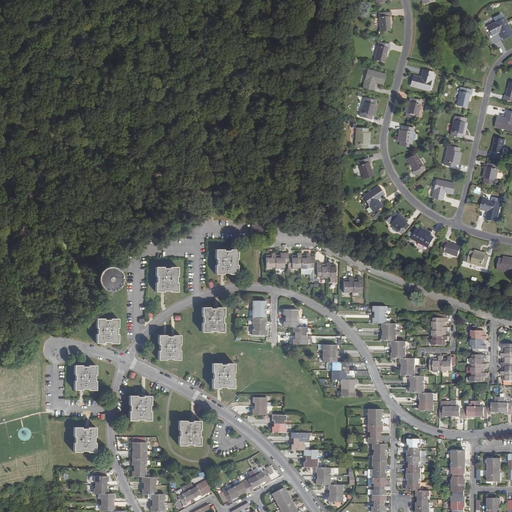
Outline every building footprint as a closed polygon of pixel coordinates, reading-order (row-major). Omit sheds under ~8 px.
[(391,12),(379,13),(380,31),(390,31),(389,17),(391,17),(391,12)] [(503,38),(511,33),(504,18),(488,26),(492,35),(500,32),(503,38)] [(390,44),(379,42),(374,60),(384,62),(387,49),(389,49),(390,44)] [(385,74),(368,70),(363,87),(373,90),(375,82),(383,84),(385,74)] [(414,76),(411,86),(428,90),(433,73),(423,70),(421,78),(414,76)] [(473,90),(461,87),(457,105),(467,107),(470,94),(472,94),(473,90)] [(360,117),(371,120),(372,116),(375,104),(376,100),(365,97),(360,117)] [(421,100),(411,97),(409,101),(407,113),(405,117),(416,120),(421,100)] [(499,117),(496,127),(511,130),(511,112),(508,111),(506,119),(499,117)] [(466,118),(455,116),(451,136),(462,138),(463,134),(465,122),(466,118)] [(414,128),(402,126),(402,130),(400,142),(400,146),(411,147),(414,128)] [(366,148),(367,144),(367,132),(368,128),(356,128),(355,148),(366,148)] [(490,155),(501,158),(505,140),(496,138),(493,151),(491,151),(490,155)] [(455,168),(456,163),(459,152),(460,148),(448,145),(444,165),(455,168)] [(413,171),(415,176),(425,170),(415,153),(407,158),(414,170),(413,171)] [(370,162),(369,157),(358,161),(364,179),(373,176),(368,163),(370,162)] [(488,163),(487,167),(485,178),(484,182),(495,185),(500,165),(488,163)] [(452,193),(454,184),(437,180),(433,197),(442,200),(444,192),(452,193)] [(384,195),(378,186),(364,197),(374,212),(382,206),(377,199),(384,195)] [(487,219),(497,221),(501,204),(484,199),(481,209),(489,211),(487,219)] [(409,225),(406,223),(397,215),(394,212),(386,220),(401,234),(409,225)] [(399,213),(397,215),(406,223),(408,221),(399,213)] [(251,236),(261,237),(262,225),(251,224),(251,236)] [(432,233),(422,227),(420,230),(430,236),(432,233)] [(429,248),(434,238),(430,236),(420,230),(417,228),(411,238),(429,248)] [(444,239),(440,250),(458,256),(462,247),(448,242),(449,240),(444,239)] [(223,251),(223,250),(216,250),(216,259),(217,259),(217,265),(216,265),(216,274),(223,274),(223,273),(229,273),(229,274),(237,274),(237,265),(235,265),(235,259),(237,259),(237,250),(230,250),(229,251),(223,251)] [(486,268),(490,256),(486,255),(474,252),(470,251),(467,262),(486,268)] [(271,267),(275,267),(275,256),(275,253),(271,253),(271,256),(266,256),(266,268),(271,268),(271,267)] [(280,253),(280,256),(275,256),(275,267),(275,268),(280,268),(281,267),(284,267),(284,264),(288,264),(288,258),(288,253),(284,253),(280,253)] [(297,268),(297,267),(301,267),(301,256),(301,253),(297,253),(297,256),(292,256),(292,258),(288,258),(288,264),(288,268),(292,268),(297,268)] [(306,256),(301,256),(301,267),(301,269),(306,268),(306,267),(314,267),(314,257),(310,257),(310,253),(306,253),(306,256)] [(511,272),(511,260),(503,259),(499,258),(497,270),(511,272)] [(321,265),(321,262),(317,262),(317,276),(321,276),(321,278),(326,278),(326,276),(326,265),(321,265)] [(326,262),(326,265),(326,276),(330,276),(330,278),(335,278),(335,265),(330,265),(330,262),(326,262)] [(163,269),(163,267),(156,267),(156,276),(157,276),(157,282),(156,282),(156,292),(163,292),(163,291),(169,291),(169,292),(177,292),(177,283),(176,283),(176,277),(177,277),(177,267),(169,267),(170,269),(163,269)] [(106,273),(105,273),(104,273),(103,274),(102,275),(101,276),(101,277),(101,279),(101,280),(102,282),(103,283),(104,284),(105,284),(107,284),(108,284),(110,284),(111,283),(111,282),(112,281),(113,279),(113,278),(113,277),(112,276),(111,275),(111,274),(109,273),(107,273),(106,273)] [(349,277),(349,281),(343,281),(343,293),(349,293),(349,291),(353,291),(353,281),(353,277),(349,277)] [(358,277),(358,281),(353,281),(353,291),(353,293),(358,293),(358,291),(362,291),(362,278),(358,277)] [(254,306),(254,310),(264,310),(264,306),(266,306),(266,301),(252,301),(252,306),(254,306)] [(384,312),(387,312),(387,307),(374,306),(374,312),(376,312),(376,315),(384,315),(384,312)] [(209,309),(209,307),(202,308),(201,317),(203,317),(203,323),(201,323),(201,332),(209,332),(209,331),(216,331),(216,332),(223,332),(223,323),(222,323),(222,317),(224,317),(223,308),(216,307),(216,309),(209,309)] [(285,315),(285,318),(299,318),(299,315),(297,315),(297,310),(283,309),(283,315),(285,315)] [(254,312),(252,312),(252,318),(266,318),(266,312),(264,313),(264,310),(254,310),(254,312)] [(384,318),(384,315),(376,315),(375,318),(374,318),(374,324),(383,324),(387,324),(387,318),(384,318)] [(253,323),(253,326),(264,326),(264,324),(266,323),(266,318),(252,318),(252,323),(253,323)] [(299,321),(299,318),(285,318),(285,321),(283,321),(283,327),(293,327),(297,327),(297,321),(299,321)] [(443,327),(444,327),(446,327),(446,322),(448,322),(448,318),(445,318),(436,318),(434,318),(434,322),(432,322),(432,327),(434,327),(443,327)] [(104,320),(104,319),(96,319),(96,328),(97,328),(97,334),(96,334),(96,343),(103,343),(104,342),(110,342),(110,343),(117,344),(117,334),(116,334),(116,328),(118,328),(118,319),(110,319),(110,320),(104,320)] [(383,329),(385,329),(385,332),(394,333),(394,329),(397,329),(397,324),(387,324),(383,324),(383,329)] [(266,329),(264,329),(264,326),(253,326),(253,329),(252,329),(252,335),(266,335),(266,329)] [(295,332),(295,335),(305,336),(306,336),(306,332),(306,327),(297,327),(293,327),(293,332),(295,332)] [(443,337),(443,336),(446,336),(446,331),(448,331),(448,327),(446,327),(444,327),(443,327),(434,327),(434,331),(432,331),(432,336),(433,336),(443,337)] [(483,340),(485,340),(487,340),(487,336),(485,336),(485,331),(472,330),(471,336),(473,336),(473,340),(483,340)] [(394,335),(394,333),(385,332),(385,335),(383,335),(383,341),(392,341),(397,341),(397,335),(394,335)] [(179,345),(180,345),(180,335),(172,335),(172,337),(166,337),(166,335),(158,335),(158,344),(159,344),(159,351),(158,351),(158,360),(166,360),(166,359),(172,359),(172,360),(180,360),(180,351),(178,351),(179,345)] [(306,344),(306,336),(305,336),(295,335),(295,338),(293,339),(293,344),(306,344)] [(443,336),(443,337),(433,336),(434,340),(432,340),(432,345),(445,345),(445,340),(448,340),(448,336),(446,336),(443,336)] [(483,340),(473,340),(471,340),(471,345),(473,345),(473,349),(487,349),(487,345),(485,345),(485,340),(483,340)] [(394,347),(394,350),(403,350),(406,350),(406,347),(406,341),(397,341),(392,341),(392,347),(394,347)] [(501,349),(504,349),(504,353),(511,353),(511,344),(501,344),(501,349)] [(324,350),(324,353),(334,353),(336,353),(336,350),(336,345),(318,345),(318,350),(324,350)] [(406,350),(403,350),(394,350),(394,353),(392,353),(392,358),(402,359),(405,359),(405,358),(406,358),(406,353),(406,350)] [(336,357),(334,356),(334,353),(324,353),(324,356),(322,356),(322,362),(329,362),(332,362),(336,362),(336,357)] [(501,357),(503,357),(503,362),(511,362),(511,353),(504,353),(501,353),(501,357)] [(471,358),(471,364),(473,364),(482,364),(482,363),(485,364),(485,359),(487,359),(487,355),(473,355),(473,358),(471,358)] [(434,359),(434,360),(430,360),(429,371),(434,371),(434,372),(439,372),(439,371),(443,371),(443,361),(443,359),(443,356),(439,356),(439,359),(434,359)] [(443,361),(443,371),(443,372),(448,372),(449,371),(452,371),(452,368),(456,368),(456,357),(448,357),(448,359),(443,359),(443,361)] [(404,364),(404,367),(412,367),(416,367),(416,364),(416,358),(406,358),(405,358),(405,359),(402,359),(402,364),(404,364)] [(332,368),(333,368),(333,371),(348,371),(348,368),(346,368),(346,362),(336,362),(332,362),(332,368)] [(501,366),(503,366),(503,371),(511,371),(511,362),(503,362),(501,362),(501,366)] [(220,365),(220,364),(212,363),(212,373),(213,373),(213,379),(212,379),(211,388),(219,388),(219,387),(226,387),(226,388),(234,388),(234,379),(232,379),(232,373),(234,373),(234,364),(226,364),(226,365),(220,365)] [(482,363),(482,364),(473,364),(473,367),(471,367),(471,373),(473,373),(482,373),(485,373),(485,368),(487,368),(487,363),(485,364),(482,363)] [(82,367),(82,366),(74,366),(74,375),(75,375),(75,381),(74,381),(74,390),(81,390),(81,389),(88,389),(88,390),(96,390),(96,381),(94,381),(94,375),(96,375),(96,366),(88,366),(88,367),(82,367)] [(416,367),(412,367),(404,367),(404,370),(402,370),(402,376),(411,376),(415,376),(416,370),(416,367)] [(348,374),(348,371),(333,371),(333,374),(332,374),(332,379),(341,379),(345,379),(345,374),(348,374)] [(511,371),(503,371),(501,372),(501,376),(503,376),(503,381),(504,381),(504,385),(511,385),(511,381),(511,371)] [(482,373),(473,373),(473,376),(471,376),(471,382),(484,382),(484,377),(487,377),(487,373),(485,373),(482,373)] [(413,382),(413,384),(425,385),(425,376),(415,376),(411,376),(411,381),(413,382)] [(341,385),(342,385),(342,388),(352,388),(353,385),(355,385),(355,380),(345,379),(341,379),(341,385)] [(425,393),(425,385),(413,384),(413,387),(411,388),(411,394),(420,393),(423,394),(423,393),(425,393)] [(352,391),(352,388),(342,388),(342,391),(341,391),(341,397),(354,397),(354,391),(352,391)] [(420,399),(422,399),(422,402),(431,402),(431,399),(434,399),(434,393),(425,393),(423,393),(423,394),(420,393),(420,399)] [(151,405),(150,396),(143,396),(143,397),(137,397),(137,396),(129,396),(129,405),(130,405),(130,411),(129,411),(129,421),(136,421),(136,419),(143,420),(143,421),(150,421),(150,411),(149,411),(149,405),(151,405)] [(252,403),(254,403),(254,406),(265,406),(265,403),(266,403),(266,397),(253,397),(252,403)] [(444,416),(452,416),(452,402),(452,397),(441,397),(441,402),(444,402),(444,410),(440,410),(440,418),(444,418),(444,416)] [(492,412),(500,412),(500,398),(495,398),(495,403),(488,403),(488,407),(488,414),(492,414),(492,412)] [(504,414),(511,413),(511,403),(505,403),(505,398),(500,398),(500,412),(504,412),(504,414)] [(431,405),(431,402),(422,402),(422,405),(420,405),(420,411),(434,410),(434,405),(431,405)] [(457,402),(452,402),(452,416),(460,416),(460,418),(464,418),(464,410),(463,410),(463,407),(457,407),(457,402)] [(467,407),(467,410),(464,410),(464,418),(468,418),(468,416),(476,416),(476,402),(471,402),(471,407),(467,407)] [(481,402),(476,402),(476,416),(484,416),(484,418),(488,418),(488,414),(488,407),(481,407),(481,402)] [(265,409),(265,406),(254,406),(254,409),(252,409),(252,415),(266,415),(266,409),(265,409)] [(369,415),(369,418),(379,418),(379,415),(381,415),(381,409),(368,409),(368,414),(369,415)] [(272,421),(274,421),(274,424),(284,424),(284,421),(285,421),(285,415),(284,415),(272,415),(272,421)] [(369,421),(368,421),(368,426),(381,426),(381,421),(379,421),(379,418),(369,418),(369,421)] [(179,436),(178,436),(178,445),(186,446),(186,444),(192,444),(192,446),(200,446),(200,436),(199,436),(199,430),(200,430),(200,421),(192,421),(192,422),(186,422),(186,421),(178,421),(178,430),(180,430),(179,436)] [(284,427),(284,424),(274,424),(274,427),(271,427),(271,432),(285,433),(285,427),(284,427)] [(369,432),(369,435),(379,435),(379,432),(381,432),(381,426),(368,426),(368,432),(369,432)] [(81,429),(81,427),(73,428),(74,437),(75,437),(75,443),(73,443),(73,452),(81,452),(81,451),(87,451),(87,452),(95,452),(95,443),(94,443),(94,437),(95,437),(95,428),(87,428),(87,429),(81,429)] [(291,438),(293,438),(293,441),(303,441),(308,441),(308,439),(305,439),(305,433),(291,433),(291,438)] [(381,438),(379,438),(379,435),(369,435),(369,438),(368,438),(368,443),(372,443),(381,444),(381,438)] [(409,445),(409,447),(420,447),(420,445),(421,445),(421,439),(408,439),(408,445),(409,445)] [(303,442),(303,441),(293,441),(293,444),(291,444),(291,450),(304,450),(305,450),(305,446),(309,446),(309,442),(303,442)] [(132,448),(134,448),(134,451),(144,451),(145,448),(146,448),(146,442),(132,442),(132,448)] [(374,449),(373,452),(384,452),(384,449),(386,449),(386,444),(381,444),(372,443),(372,449),(374,449)] [(421,451),(420,451),(420,447),(409,447),(409,451),(408,451),(407,456),(421,456),(421,451)] [(318,451),(318,450),(305,450),(304,450),(304,455),(305,455),(305,458),(316,459),(322,459),(321,451),(318,451)] [(144,454),(144,451),(134,451),(134,454),(132,454),(132,459),(146,459),(146,454),(144,454)] [(452,456),(454,456),(454,460),(465,460),(465,456),(466,456),(466,451),(452,451),(452,456)] [(373,455),(372,455),(372,461),(385,461),(386,455),(384,455),(384,452),(373,452),(373,455)] [(409,462),(409,465),(420,465),(421,465),(421,456),(407,456),(408,462),(409,462)] [(316,461),(316,459),(305,458),(305,462),(303,461),(303,467),(305,467),(309,467),(316,467),(317,467),(317,461),(316,461)] [(146,465),(146,459),(132,459),(132,465),(134,465),(134,468),(144,468),(144,465),(146,465)] [(452,462),(452,468),(466,468),(466,462),(465,462),(465,460),(454,460),(454,462),(452,462)] [(373,466),(374,469),(384,469),(384,466),(385,467),(385,461),(372,461),(372,466),(373,466)] [(421,468),(420,468),(420,465),(409,465),(409,468),(408,468),(407,473),(421,473),(421,468)] [(252,467),(250,468),(252,471),(259,484),(266,480),(267,482),(271,480),(265,469),(262,471),(262,472),(259,473),(256,468),(253,470),(252,467)] [(316,473),(318,473),(318,476),(328,476),(328,475),(334,475),(334,468),(330,468),(330,467),(317,467),(316,467),(316,473)] [(144,471),(144,468),(134,468),(134,471),(132,471),(131,477),(141,477),(146,477),(145,471),(144,471)] [(465,474),(466,474),(466,468),(452,468),(452,474),(454,474),(454,477),(465,477),(465,474)] [(385,472),(384,472),(384,469),(374,469),(373,472),(372,472),(372,478),(385,478),(385,472)] [(247,473),(250,478),(244,481),(249,491),(253,489),(252,488),(259,484),(252,471),(247,473)] [(421,482),(421,473),(407,473),(407,479),(409,479),(409,482),(421,482)] [(93,482),(95,482),(95,485),(106,485),(106,482),(108,482),(108,476),(94,476),(93,482)] [(328,479),(328,476),(318,476),(318,479),(316,479),(316,485),(328,485),(328,484),(329,484),(329,479),(328,479)] [(156,483),(156,477),(146,477),(141,477),(142,482),(143,483),(143,486),(154,486),(154,483),(156,483)] [(452,479),(452,485),(466,486),(466,480),(465,479),(465,477),(454,477),(454,480),(452,479)] [(373,483),(373,487),(383,487),(383,483),(385,483),(385,478),(372,478),(372,483),(373,483)] [(206,479),(199,484),(202,490),(209,487),(208,486),(208,485),(207,484),(207,482),(207,481),(206,479)] [(249,491),(244,481),(234,487),(238,495),(245,491),(246,493),(249,491)] [(408,485),(408,491),(417,491),(421,491),(421,482),(409,482),(409,485),(408,485)] [(193,488),(190,483),(186,485),(193,498),(200,494),(201,496),(204,494),(202,490),(199,484),(195,486),(196,486),(193,488)] [(328,490),(330,490),(330,493),(340,494),(340,490),(342,490),(342,485),(329,484),(328,484),(328,485),(328,490)] [(108,488),(106,488),(106,485),(95,485),(95,488),(93,488),(93,494),(100,494),(108,494),(108,488)] [(186,502),(193,498),(186,485),(181,488),(184,493),(178,496),(183,506),(187,504),(186,502)] [(465,491),(466,491),(466,486),(452,485),(452,491),(453,491),(453,494),(465,494),(465,491)] [(154,489),(154,486),(143,486),(143,489),(141,489),(142,494),(150,494),(156,494),(156,489),(154,489)] [(234,487),(219,495),(224,504),(228,502),(228,503),(231,501),(232,501),(231,499),(238,495),(234,487)] [(275,499),(277,502),(287,496),(285,492),(287,492),(284,487),(271,494),(272,494),(269,496),(271,500),(274,498),(274,499),(275,499)] [(385,490),(383,489),(383,487),(373,487),(373,490),(372,490),(372,495),(385,495),(385,490)] [(430,500),(430,491),(421,491),(417,491),(416,497),(419,497),(418,499),(430,500)] [(340,496),(340,494),(330,493),(330,496),(328,496),(328,502),(342,502),(342,496),(340,496)] [(100,499),(101,499),(101,502),(112,502),(112,499),(114,499),(114,494),(108,494),(100,494),(100,499)] [(164,500),(164,494),(156,494),(150,494),(150,499),(152,500),(152,503),(163,503),(163,500),(164,500)] [(464,497),(465,494),(453,494),(453,496),(452,497),(452,502),(466,502),(466,497),(464,497)] [(372,500),(373,500),(373,503),(383,504),(383,501),(385,500),(385,495),(372,495),(372,500)] [(290,497),(288,498),(287,496),(277,502),(278,504),(277,504),(280,509),(293,503),(290,497)] [(416,503),(416,508),(430,508),(430,500),(418,499),(418,503),(416,503)] [(100,505),(100,511),(110,511),(113,511),(114,505),(112,505),(112,502),(101,502),(101,505),(100,505)] [(452,508),(453,508),(453,511),(464,511),(465,508),(466,508),(466,502),(452,502),(452,508)] [(163,506),(163,503),(152,503),(152,506),(150,506),(150,511),(164,511),(164,506),(163,506)] [(281,511),(293,511),(296,511),(294,508),(295,507),(293,503),(280,509),(281,511)] [(383,507),(383,504),(373,503),(373,507),(372,507),(371,511),(385,511),(385,507),(383,507)]
